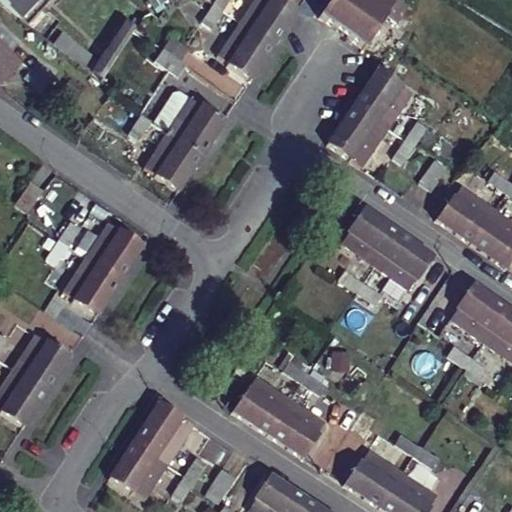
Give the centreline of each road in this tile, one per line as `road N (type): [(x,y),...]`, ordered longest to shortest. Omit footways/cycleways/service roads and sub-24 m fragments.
road 1 (residential): [(0,112),(220,261)]
road 2 (residential): [(299,145),(511,293)]
road 3 (residential): [(141,371),(353,511)]
road 4 (residential): [(141,371),(52,501),(68,511)]
road 5 (residential): [(299,145),(220,261)]
road 6 (residential): [(220,261),(141,371)]
